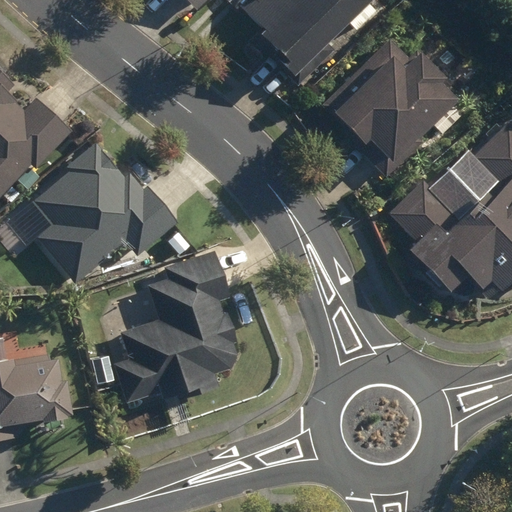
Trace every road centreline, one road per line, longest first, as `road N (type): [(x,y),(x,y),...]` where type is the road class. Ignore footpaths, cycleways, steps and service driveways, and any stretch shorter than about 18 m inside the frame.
road 1 (residential): [(53,0),(222,136),(297,227)]
road 2 (residential): [(120,504),(177,470),(273,437),(325,407)]
road 3 (residential): [(341,467),(120,504)]
road 4 (residential): [(297,227),(337,261),(387,366)]
road 5 (residential): [(333,390),(300,272),(297,227)]
